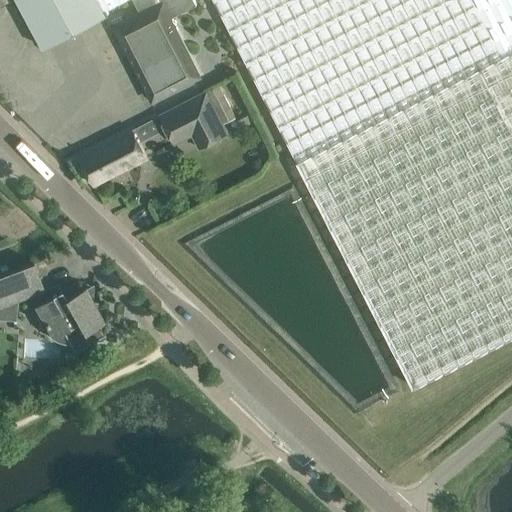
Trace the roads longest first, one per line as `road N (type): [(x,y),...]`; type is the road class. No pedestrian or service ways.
road 1 (secondary): [(390,511),(0,131)]
road 2 (unclassified): [(399,511),(511,416)]
